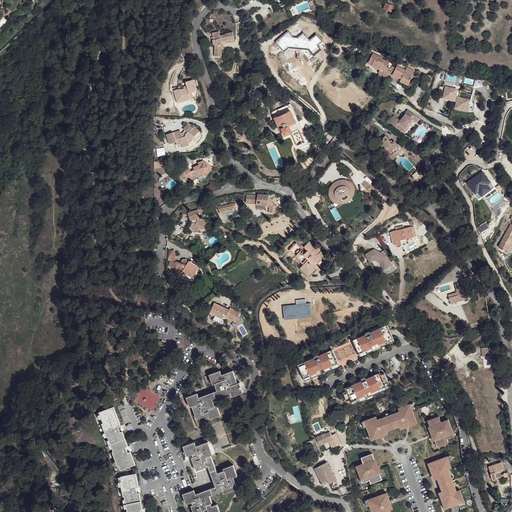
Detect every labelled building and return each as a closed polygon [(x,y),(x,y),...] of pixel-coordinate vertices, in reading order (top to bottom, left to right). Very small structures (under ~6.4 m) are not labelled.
[(214,43),(214,53),(221,54),(222,43),(221,42),(222,39),(233,36),(232,29),(225,31),(225,32),(220,32),(219,29),(212,31),(213,37),(213,38),(213,43),(214,43)] [(289,32),(282,38),(288,47),(290,45),(292,47),(298,48),(300,46),(301,48),(310,42),(304,34),(299,38),(293,38),(289,32)] [(371,57),(368,63),(377,67),(377,66),(381,68),(379,72),(387,76),(389,74),(391,69),(387,67),(389,62),(381,58),(381,57),(376,55),(374,58),(371,57)] [(391,69),(389,74),(401,79),(401,81),(408,84),(414,73),(405,70),(397,66),(396,68),(392,67),(391,69)] [(472,85),(474,78),(465,76),(463,83),(472,85)] [(180,88),(174,90),(177,98),(182,97),(184,101),(194,98),(193,92),(198,90),(194,79),(187,81),(188,85),(188,87),(185,88),(181,89),(180,88)] [(444,88),(441,96),(447,98),(450,90),(444,88)] [(447,98),(447,99),(456,102),(460,93),(450,90),(447,98)] [(456,102),(456,104),(460,105),(461,102),(468,104),(470,97),(460,93),(456,102)] [(460,105),(458,111),(468,114),(468,113),(471,105),(468,104),(461,102),(460,105)] [(471,105),(468,113),(475,116),(478,108),(471,105)] [(283,131),(285,135),(293,133),(293,132),(301,129),(291,106),(275,112),(277,117),(275,118),(281,132),(283,131)] [(420,119),(409,109),(405,113),(406,113),(401,120),(395,115),(390,121),(396,126),(396,125),(407,133),(413,125),(414,127),(420,119)] [(173,132),(167,135),(170,144),(177,142),(177,144),(176,145),(178,150),(190,145),(190,143),(189,140),(192,135),(195,137),(200,131),(194,127),(193,127),(189,124),(184,129),(185,130),(183,133),(181,134),(179,134),(179,133),(174,134),(173,132)] [(385,134),(377,141),(384,148),(388,153),(386,155),(391,160),(399,152),(397,150),(402,146),(398,142),(397,142),(394,139),(392,141),(385,134)] [(157,149),(158,156),(165,155),(164,148),(157,149)] [(186,163),(178,173),(182,176),(185,174),(184,177),(189,180),(192,177),(203,172),(206,174),(213,165),(205,160),(201,164),(199,163),(193,165),(194,167),(191,169),(189,165),(186,163)] [(473,194),(491,183),(483,171),(466,183),(473,194)] [(354,188),(350,182),(349,181),(348,181),(347,180),(346,180),(345,180),(344,180),(342,180),(341,180),(334,184),(332,187),(331,189),(331,190),(330,191),(330,192),(330,194),(331,195),(331,196),(332,197),(332,198),(333,199),(334,199),(335,200),(336,201),(337,201),(339,201),(341,202),(342,201),(343,201),(351,197),(351,196),(352,196),(352,195),(352,194),(353,193),(353,191),(354,190),(354,188)] [(247,194),(247,203),(257,203),(257,204),(268,205),(269,195),(258,194),(258,195),(247,194)] [(219,207),(220,211),(236,208),(235,203),(219,207)] [(199,209),(188,212),(189,215),(190,218),(192,219),(193,221),(193,222),(193,226),(191,227),(191,230),(199,231),(201,226),(208,226),(208,222),(206,221),(205,220),(203,218),(200,218),(200,217),(202,216),(199,209)] [(510,223),(498,245),(506,250),(511,239),(511,215),(509,218),(511,219),(511,223),(511,224),(510,223)] [(412,225),(392,230),(396,245),(397,246),(400,246),(401,244),(402,242),(401,238),(414,234),(412,225)] [(304,255),(301,252),(295,257),(296,258),(297,259),(297,260),(304,267),(303,268),(306,271),(311,272),(314,268),(311,264),(313,262),(314,263),(315,262),(319,258),(318,257),(321,254),(316,249),(314,246),(311,242),(304,248),(308,252),(304,255)] [(303,251),(296,244),(289,251),(290,251),(295,257),(301,252),(303,251)] [(373,250),(367,254),(370,260),(374,258),(381,261),(384,267),(391,263),(383,249),(379,252),(375,249),(374,249),(373,250)] [(295,257),(290,251),(286,256),(291,262),(296,258),(295,257)] [(323,257),(321,254),(318,257),(319,258),(315,262),(317,265),(322,261),(321,260),(323,257)] [(177,260),(175,266),(176,266),(175,270),(181,274),(184,271),(188,272),(190,268),(191,266),(197,268),(198,265),(197,263),(196,261),(190,258),(188,261),(187,260),(187,258),(183,259),(181,262),(177,260)] [(456,294),(447,297),(450,305),(465,299),(464,297),(467,296),(466,294),(470,291),(469,289),(464,291),(461,283),(453,286),(456,294)] [(214,300),(209,311),(221,316),(223,310),(226,306),(214,300)] [(227,312),(225,315),(235,320),(240,309),(230,305),(229,307),(227,312)] [(366,334),(352,340),(359,354),(372,348),(374,350),(381,347),(379,345),(393,338),(387,325),(370,332),(369,331),(366,333),(366,334)] [(393,338),(379,345),(381,347),(394,341),(393,338)] [(372,348),(359,354),(360,357),(374,350),(372,348)] [(312,359),(298,365),(304,379),(318,372),(319,375),(326,372),(325,369),(338,363),(332,349),(315,357),(315,356),(311,358),(312,359)] [(338,363),(325,369),(326,372),(340,366),(338,363)] [(198,393),(187,398),(190,407),(193,407),(198,418),(208,415),(210,418),(221,414),(217,404),(215,405),(213,399),(231,392),(233,396),(243,391),(240,382),(238,382),(233,370),(222,374),(220,371),(209,375),(213,384),(215,384),(217,391),(199,397),(198,393)] [(318,372),(304,379),(305,381),(319,375),(318,372)] [(346,390),(343,392),(347,401),(350,399),(351,402),(365,396),(366,398),(373,395),(372,393),(386,386),(385,384),(388,382),(384,373),(381,375),(380,373),(366,379),(365,377),(361,378),(362,380),(352,385),(345,388),(346,390)] [(386,386),(372,393),(373,395),(387,389),(386,386)] [(135,402),(153,410),(159,396),(141,388),(135,402)] [(365,396),(351,402),(352,404),(366,398),(365,396)] [(379,420),(378,416),(366,421),(368,427),(372,438),(377,436),(377,439),(385,436),(385,435),(384,432),(389,431),(401,426),(406,424),(407,427),(407,428),(414,425),(414,423),(418,421),(414,410),(412,404),(400,408),(401,412),(379,420)] [(119,465),(121,470),(135,465),(130,451),(128,452),(126,447),(128,446),(122,431),(120,432),(118,426),(121,425),(114,406),(99,412),(103,423),(102,423),(107,437),(108,437),(114,451),(112,452),(118,466),(119,465)] [(440,417),(429,421),(433,430),(434,436),(439,447),(450,443),(448,437),(450,436),(455,434),(450,420),(443,423),(440,417)] [(327,433),(320,437),(324,445),(335,439),(331,432),(328,434),(327,433)] [(195,442),(184,446),(188,456),(193,454),(195,457),(193,458),(197,471),(208,467),(215,486),(196,493),(195,490),(184,494),(187,504),(190,503),(193,511),(219,511),(217,504),(212,506),(211,503),(212,502),(210,496),(223,491),(224,492),(237,488),(234,477),(238,476),(234,465),(223,469),(224,470),(217,472),(211,455),(213,454),(208,442),(196,446),(195,442)] [(365,463),(357,466),(362,480),(367,478),(370,477),(372,483),(383,479),(380,470),(377,463),(374,453),(362,457),(365,463)] [(449,456),(429,463),(434,475),(435,475),(437,474),(439,479),(443,491),(445,496),(442,497),(441,497),(446,509),(459,505),(465,502),(461,490),(458,492),(450,470),(453,468),(451,463),(449,456)] [(323,465),(316,467),(322,482),(328,481),(330,484),(336,482),(332,471),(329,462),(323,465)] [(492,473),(494,480),(498,479),(499,480),(506,477),(507,478),(508,478),(509,478),(510,477),(510,476),(510,475),(510,474),(509,474),(508,473),(507,473),(503,464),(493,468),(494,472),(493,472),(492,473)] [(139,487),(136,473),(121,476),(122,481),(120,482),(123,496),(124,496),(128,511),(126,511),(141,511),(141,509),(143,509),(139,493),(137,493),(136,488),(139,487)] [(294,491),(270,511),(287,511),(302,500),(294,491)] [(388,492),(368,499),(371,506),(373,511),(376,510),(376,511),(391,511),(391,510),(389,506),(391,505),(392,504),(388,492)]
